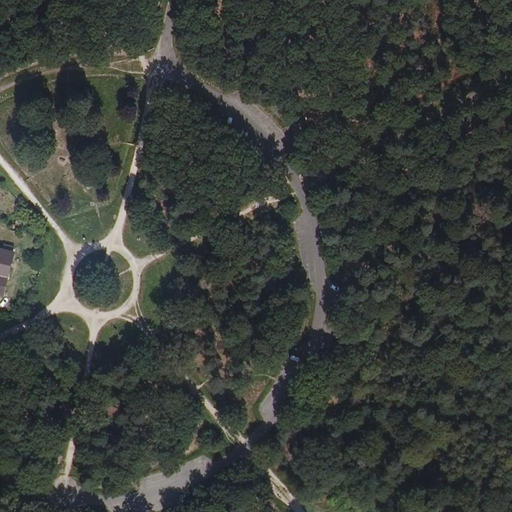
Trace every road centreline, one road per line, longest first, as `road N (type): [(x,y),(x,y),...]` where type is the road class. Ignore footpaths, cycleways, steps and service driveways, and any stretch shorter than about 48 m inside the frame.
road 1 (track): [(299,511),(122,315)]
road 2 (track): [(511,76),(296,185)]
road 3 (track): [(160,65),(113,247)]
road 4 (track): [(60,499),(96,321)]
road 5 (track): [(296,185),(136,267)]
road 6 (track): [(0,91),(85,65),(160,65)]
road 7 (track): [(0,161),(76,254)]
